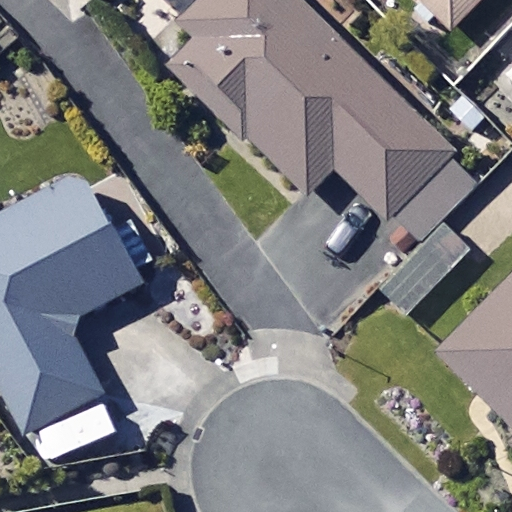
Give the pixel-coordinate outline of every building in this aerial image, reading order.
[(477,181),(293,0),(193,0),(174,20),(191,36),(165,63),(300,196),(330,167),(411,248),(477,181)] [(418,0),(447,28),(473,0),(418,0)] [(511,64),(502,74),(511,83),(511,64)] [(133,283),(75,174),(0,213),(0,395),(20,433),(96,393),(59,322),(133,283)] [(511,269),(432,350),(511,429),(511,431),(504,440),(511,448),(511,269)]
